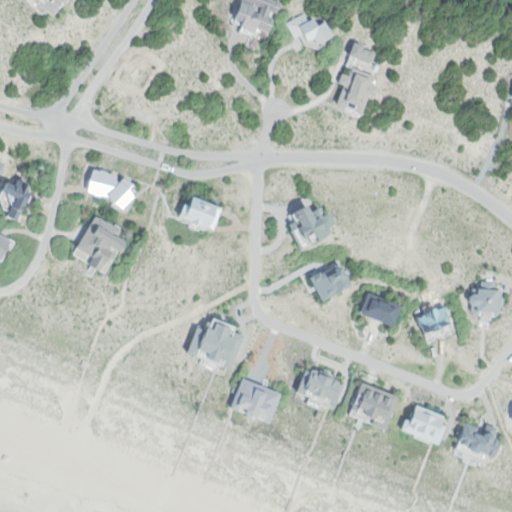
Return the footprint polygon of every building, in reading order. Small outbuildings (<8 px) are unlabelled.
[(66,0),(55,14),(48,9),(43,14),(26,0),(66,0)] [(238,0),(279,0),(269,31),(232,18),(238,0)] [(324,22),(334,37),(319,45),(316,38),(308,40),(304,34),(293,38),(286,22),(303,13),(307,19),(313,16),(319,25),(324,22)] [(362,42),(378,49),(373,63),(356,56),(362,42)] [(353,65),(377,75),(374,83),(379,85),(375,97),(369,95),(362,114),(338,106),(345,85),(339,83),(342,72),(348,73),(353,65)] [(95,168),(118,173),(118,179),(121,181),(126,177),(140,190),(122,208),(112,198),(88,192),(95,168)] [(20,178),(36,185),(18,221),(5,216),(10,210),(4,207),(0,197),(8,180),(18,184),(20,178)] [(196,198),(223,208),(215,231),(177,217),(183,202),(193,206),(196,198)] [(291,212),(310,202),(313,208),(323,204),(325,208),(330,207),(337,222),(329,226),(332,233),(304,248),(287,222),(293,217),(291,212)] [(96,216),(121,232),(117,237),(128,244),(122,253),(118,251),(103,274),(72,253),(96,216)] [(0,233),(12,241),(1,259),(0,258),(0,233)] [(312,277),(343,262),(354,285),(323,300),(312,277)] [(483,281),(497,281),(497,289),(502,289),(502,312),(473,312),(472,288),(483,288),(483,281)] [(369,291),(403,305),(394,326),(361,312),(369,291)] [(419,316),(447,304),(454,322),(426,333),(419,316)] [(216,318),(239,326),(237,331),(245,334),(232,370),(187,354),(198,325),(211,330),(216,318)] [(308,366),(346,379),(336,405),(299,392),(308,366)] [(244,378),(283,392),(272,422),(233,408),(244,378)] [(363,382),(400,395),(388,426),(352,413),(363,382)] [(417,406),(450,418),(440,444),(401,429),(406,416),(412,419),(417,406)] [(467,422),(485,429),(488,421),(501,426),(497,435),(505,438),(498,457),(490,455),(488,459),(458,449),(467,422)]
